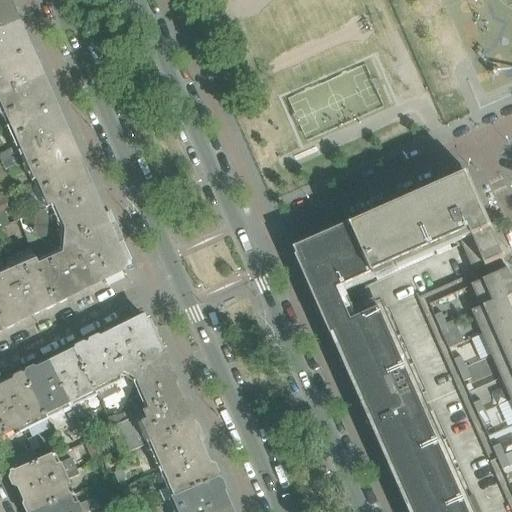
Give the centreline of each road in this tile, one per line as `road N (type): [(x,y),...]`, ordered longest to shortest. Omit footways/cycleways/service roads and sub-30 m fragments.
road 1 (tertiary): [(55,0),(177,275)]
road 2 (tertiary): [(361,511),(245,244)]
road 3 (tertiary): [(245,244),(137,0)]
road 4 (tertiary): [(177,275),(280,511)]
road 5 (residential): [(477,138),(245,244)]
road 6 (residential): [(0,361),(177,275)]
